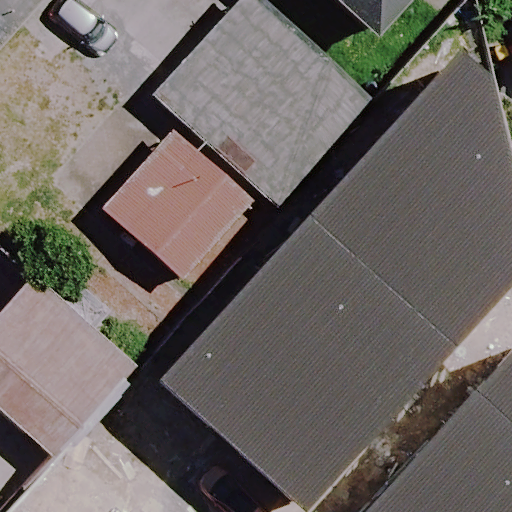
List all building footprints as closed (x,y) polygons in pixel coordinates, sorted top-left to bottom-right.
[(0,0),(0,37),(33,0),(0,0)] [(407,0),(295,0),(358,56),(407,0)] [(351,119),(228,9),(144,103),(267,212),(351,119)] [(241,216),(129,112),(57,189),(168,293),(241,216)] [(214,496),(231,511),(511,511),(511,495),(436,426),(465,394),(340,282),(247,385),(284,418),(214,496)] [(113,385),(118,380),(26,293),(0,319),(0,437),(33,469),(113,385)] [(33,469),(0,503),(0,511),(191,511),(217,484),(113,385),(33,469)]
